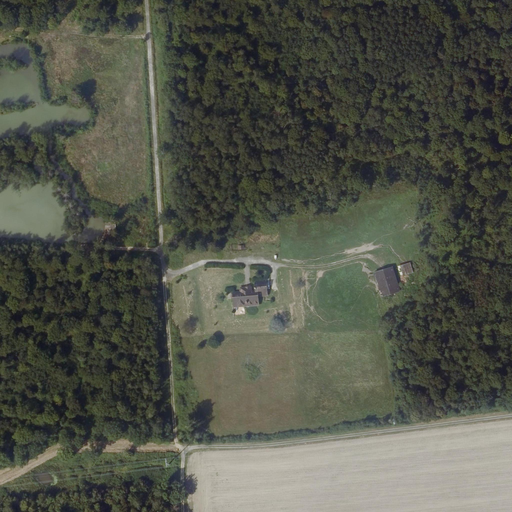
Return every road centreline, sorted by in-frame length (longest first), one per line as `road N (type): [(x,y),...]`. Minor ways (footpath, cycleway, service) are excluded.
road 1 (track): [(0,479),(67,443),(255,447),(511,415)]
road 2 (unclassified): [(144,0),(164,270),(204,261),(275,265)]
